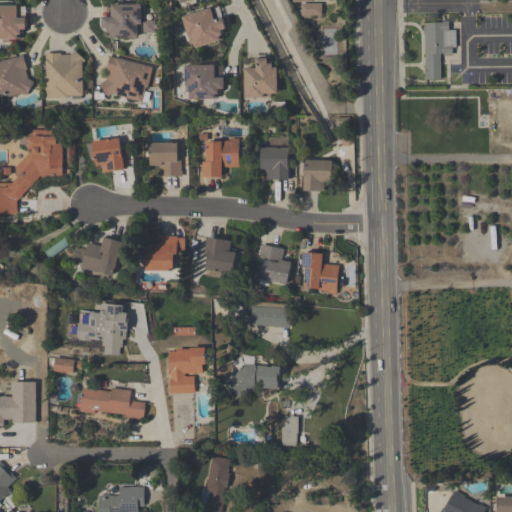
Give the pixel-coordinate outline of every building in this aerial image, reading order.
[(329,2),(329,0),(293,0),(293,3),(314,3),(314,13),(320,13),(320,2),(329,2)] [(24,17),(17,17),(17,6),(0,5),(0,40),(24,41),(24,17)] [(142,7),(112,7),(112,18),(104,18),(104,39),(142,39),(142,7)] [(191,51),(227,41),(221,21),(217,22),(213,10),(182,18),(191,51)] [(424,23),(425,81),(444,81),(444,54),(456,54),(455,23),(424,23)] [(45,98),(84,98),(84,53),(45,53),(45,98)] [(0,100),(34,92),(24,56),(0,61),(0,100)] [(154,67),(109,57),(101,93),(145,103),(154,67)] [(243,70),(244,100),(278,99),(277,63),(257,63),(258,69),(243,70)] [(184,68),(184,101),(222,101),(223,79),(215,79),(215,68),(184,68)] [(63,177),(62,135),(29,136),(29,164),(16,164),(16,185),(0,185),(0,214),(18,215),(17,198),(32,197),(32,178),(63,177)] [(97,174),(126,170),(122,138),(93,142),(97,174)] [(203,179),(222,179),(222,168),(239,168),(239,143),(204,142),(203,179)] [(150,168),(161,168),(161,179),(181,179),(181,144),(150,144),(150,168)] [(262,144),(262,181),(290,181),(290,144),(262,144)] [(332,162),(303,162),(303,193),(332,193),(332,162)] [(185,256),(185,238),(158,238),(158,250),(145,250),(145,272),(175,272),(175,256),(185,256)] [(123,244),(104,239),(101,250),(83,246),(77,270),(114,279),(123,244)] [(205,276),(235,276),(235,241),(205,241),(205,276)] [(291,263),(282,262),(284,250),(262,247),(257,282),(288,286),(291,263)] [(323,254),(301,254),(300,292),(339,294),(340,266),(323,265),(323,254)] [(125,357),(128,307),(100,305),(100,315),(85,314),(85,316),(69,315),(68,340),(103,343),(102,356),(125,357)] [(290,310),(252,310),(252,328),(290,328),(290,310)] [(195,383),(206,382),(205,350),(169,351),(170,395),(196,395),(195,383)] [(74,374),(74,360),(54,360),(54,374),(74,374)] [(241,364),(241,374),(227,373),(226,391),(280,395),(282,367),(241,364)] [(0,396),(1,396),(1,395),(7,394),(7,396),(12,396),(12,381),(35,380),(36,422),(12,422),(12,418),(4,419),(4,425),(0,425),(0,396)] [(145,418),(146,402),(132,401),(133,391),(82,387),(80,414),(145,418)] [(298,418),(282,418),(282,448),(298,448),(298,418)] [(224,511),(231,461),(211,459),(204,511),(224,511)] [(0,511),(0,460),(17,478),(8,486),(12,491),(3,499),(11,507),(6,511),(0,511)] [(143,511),(143,488),(119,488),(119,497),(98,497),(97,511),(143,511)] [(484,511),(486,509),(452,493),(442,511),(484,511)] [(511,511),(511,499),(496,499),(496,511),(511,511)]
